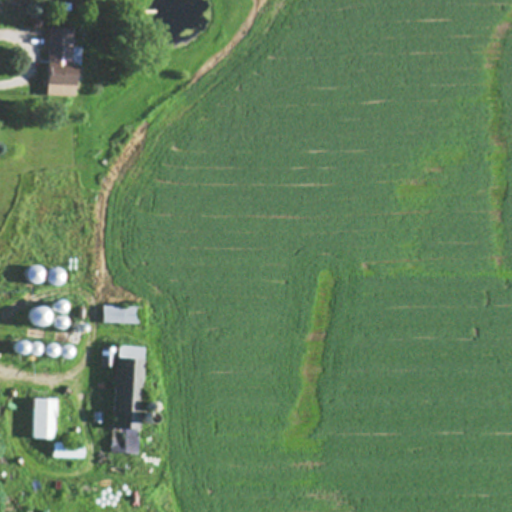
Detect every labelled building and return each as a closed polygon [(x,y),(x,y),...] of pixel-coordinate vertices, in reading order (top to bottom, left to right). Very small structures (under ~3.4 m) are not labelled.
[(49,29),(47,97),(77,98),(79,48),(72,48),(73,30),(49,29)] [(52,289),(67,281),(59,267),(45,274),(40,265),(25,273),(33,287),(47,280),(52,289)] [(53,332),(68,328),(65,316),(52,319),(49,307),(30,311),(34,329),(51,324),(53,332)] [(145,308),(104,307),(103,324),(145,325),(145,308)] [(144,348),(116,346),(111,454),(139,455),(144,348)] [(100,368),(115,368),(116,349),(101,348),(100,368)] [(55,440),(56,400),(32,399),(30,439),(55,440)] [(84,444),(52,443),(52,459),(84,459),(84,444)]
